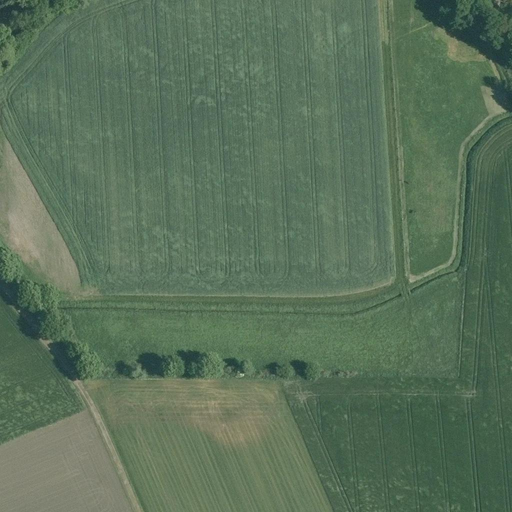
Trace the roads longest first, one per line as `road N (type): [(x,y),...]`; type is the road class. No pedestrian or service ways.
road 1 (track): [(382,0),(406,325)]
road 2 (track): [(0,281),(75,379),(133,511)]
